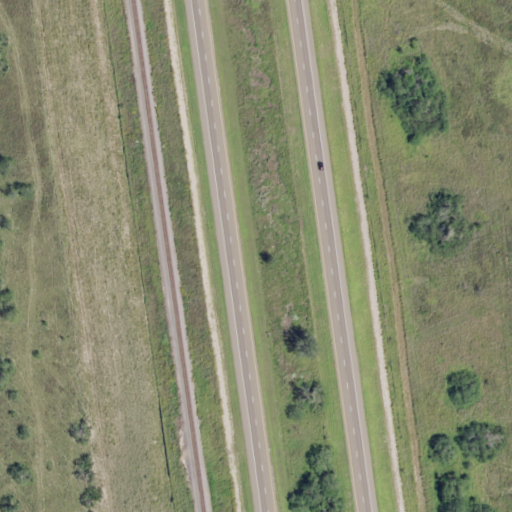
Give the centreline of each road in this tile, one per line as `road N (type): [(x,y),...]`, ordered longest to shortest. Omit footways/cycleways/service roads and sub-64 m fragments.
road 1 (trunk): [(200,0),(271,511)]
road 2 (trunk): [(369,511),(299,0)]
